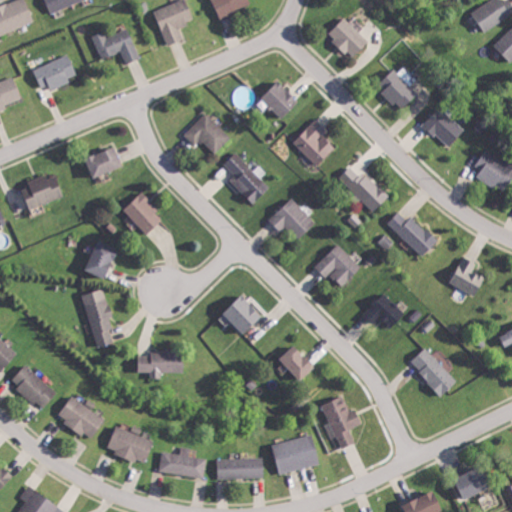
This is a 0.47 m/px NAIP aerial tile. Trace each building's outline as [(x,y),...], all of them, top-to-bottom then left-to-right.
[(0,35),(36,22),(26,0),(16,0),(0,6),(0,35)] [(46,0),(52,13),(83,0),(46,0)] [(180,27),(196,19),(187,0),(179,0),(155,11),(170,45),(185,39),(180,27)] [(214,0),(220,18),(252,8),(249,0),(214,0)] [(490,0),(473,12),(486,31),(511,13),(511,6),(507,0),(490,0)] [(354,58),(371,41),(345,17),(329,35),(354,58)] [(511,61),(511,27),(495,45),(511,61)] [(142,58),(130,28),(108,37),(106,31),(94,36),(103,59),(123,51),(128,64),(142,58)] [(79,77),(70,54),(35,69),(42,87),(50,84),(52,89),(79,77)] [(380,86),(402,110),(420,94),(410,84),(416,78),(403,65),(380,86)] [(0,111),(9,108),(8,104),(23,99),(15,77),(0,82),(0,111)] [(263,97),(284,119),(302,102),(281,80),(263,97)] [(231,95),(241,111),(257,100),(247,85),(231,95)] [(466,130),(441,106),(424,124),(450,148),(466,130)] [(233,137),(207,112),(186,135),(197,145),(202,140),(217,154),(233,137)] [(328,129),(317,119),(295,143),(319,166),(337,147),(324,135),(328,129)] [(97,179),(126,166),(117,146),(88,159),(97,179)] [(482,169),(478,176),(505,191),(511,179),(511,160),(506,157),(503,161),(486,151),(477,166),(482,169)] [(375,212),(389,197),(353,164),(340,179),(375,212)] [(30,181),(32,187),(24,189),(32,209),(66,196),(58,175),(49,179),(47,175),(30,181)] [(125,209),(149,235),(166,218),(143,193),(125,209)] [(282,231),(288,226),(300,240),(317,223),(293,198),(270,219),(282,231)] [(410,221),(399,211),(388,222),(424,257),(440,241),(414,216),(410,221)] [(87,269),(107,279),(121,250),(101,240),(87,269)] [(330,273),(342,287),(363,268),(340,243),(316,266),(326,277),(330,273)] [(474,272),(477,262),(462,256),(452,285),(479,295),(486,276),(474,272)] [(83,295),(99,347),(116,342),(108,318),(113,316),(105,289),(83,295)] [(380,318),(392,329),(407,314),(384,293),(365,313),(375,323),(380,318)] [(225,312),(246,334),(265,316),(244,294),(225,312)] [(511,328),(501,333),(506,346),(511,344),(511,328)] [(0,364),(7,369),(19,350),(0,337),(0,364)] [(317,367),(296,345),(282,358),(303,381),(317,367)] [(411,362),(443,395),(458,381),(427,348),(411,362)] [(139,355),(139,372),(152,372),(151,378),(162,379),(162,372),(185,372),(186,351),(152,350),(152,355),(139,355)] [(43,410),(58,393),(27,364),(12,381),(43,410)] [(107,417),(91,409),(92,406),(73,395),(59,419),(94,439),(107,417)] [(340,449),(356,443),(351,428),(363,424),(357,408),(350,411),(344,396),(324,404),(340,449)] [(147,463),(155,439),(116,426),(108,451),(147,463)] [(320,465),(314,435),(274,443),(280,473),(320,465)] [(159,471),(205,478),(208,459),(190,456),(191,448),(181,446),(180,454),(162,451),(159,471)] [(219,480),(266,478),(265,457),(218,459),(219,480)] [(0,491),(14,477),(0,463),(0,491)] [(467,499),(495,486),(485,465),(457,478),(467,499)] [(21,497),(27,501),(18,511),(65,511),(66,511),(31,484),(21,497)] [(408,511),(445,511),(446,511),(437,491),(405,504),(408,511)]
